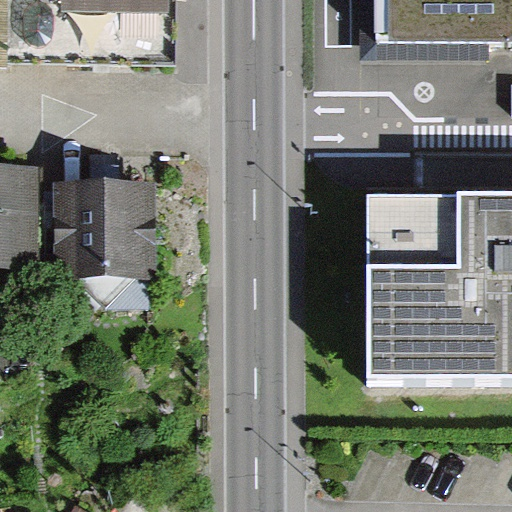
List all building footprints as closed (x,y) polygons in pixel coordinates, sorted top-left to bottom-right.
[(0,0),(0,65),(178,66),(178,0),(0,0)] [(511,0),(382,0),(382,36),(511,36),(511,0)] [(0,165),(0,270),(39,270),(37,165),(0,165)] [(157,179),(54,181),(55,277),(74,277),(106,308),(152,307),(151,279),(159,278),(157,179)] [(511,198),(369,198),(369,383),(511,382),(511,198)]
